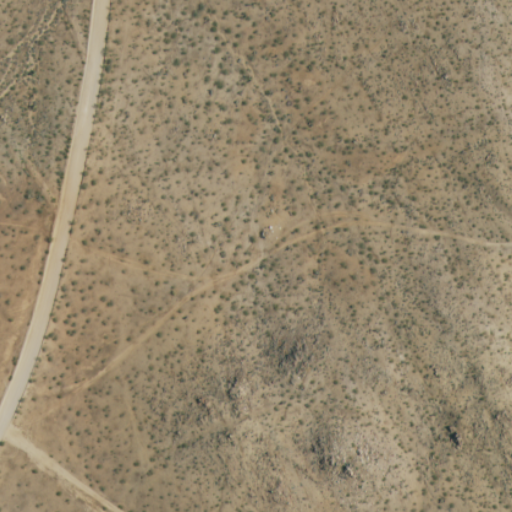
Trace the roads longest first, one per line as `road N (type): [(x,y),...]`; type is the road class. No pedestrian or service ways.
road 1 (residential): [(0,435),(87,95),(99,0)]
road 2 (track): [(0,422),(110,511)]
